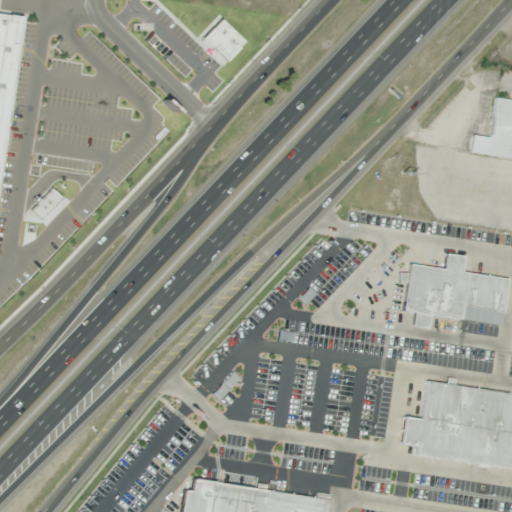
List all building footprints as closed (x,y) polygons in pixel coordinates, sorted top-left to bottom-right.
[(0,0),(0,11),(20,15),(0,142),(0,0)] [(492,97),(511,100),(511,159),(467,152),(470,135),(486,137),(492,97)] [(405,263),(439,268),(441,253),(460,256),(458,272),(504,279),(497,325),(427,315),(425,329),(408,327),(410,312),(398,311),(405,263)] [(212,395),(218,400),(238,380),(232,374),(212,395)] [(417,419),(423,380),(511,393),(511,470),(412,455),(413,447),(396,444),(400,416),(417,419)] [(180,491),(176,511),(326,511),(328,501),(190,479),(180,491)]
